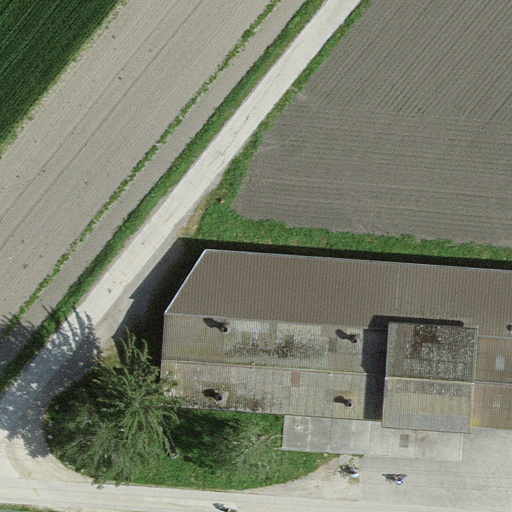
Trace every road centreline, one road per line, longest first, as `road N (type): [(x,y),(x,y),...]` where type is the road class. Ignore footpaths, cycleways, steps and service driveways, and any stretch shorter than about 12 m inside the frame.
road 1 (track): [(349,0),(0,423)]
road 2 (track): [(232,511),(0,495)]
